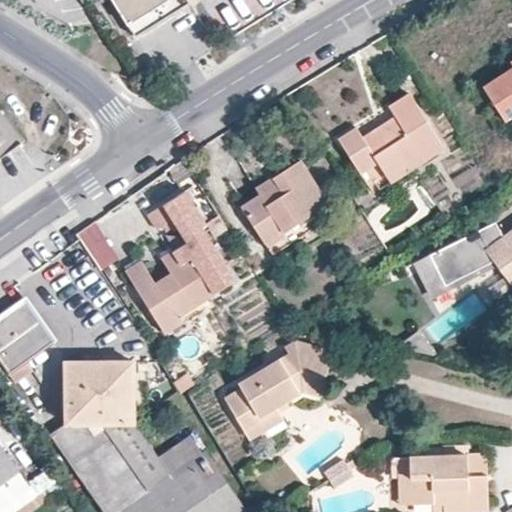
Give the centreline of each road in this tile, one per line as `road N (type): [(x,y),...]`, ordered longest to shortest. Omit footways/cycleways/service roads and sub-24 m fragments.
road 1 (primary): [(134,144),(374,0)]
road 2 (residential): [(134,144),(79,79),(0,29)]
road 3 (primary): [(0,239),(134,144)]
